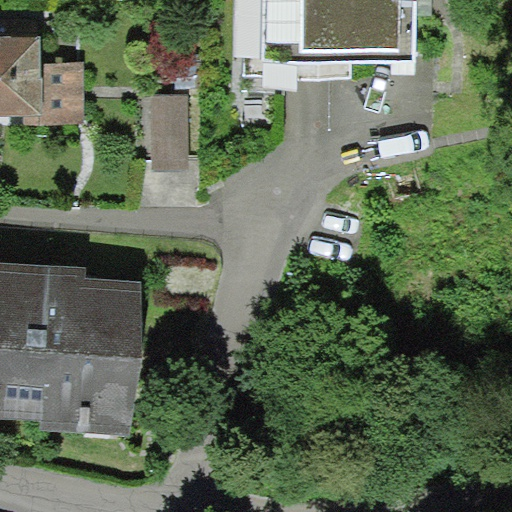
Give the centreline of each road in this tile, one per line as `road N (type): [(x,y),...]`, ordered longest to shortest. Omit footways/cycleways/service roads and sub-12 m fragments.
road 1 (residential): [(266,202),(192,511)]
road 2 (residential): [(0,215),(107,231),(266,202)]
road 3 (unclassified): [(331,511),(511,485)]
road 4 (residential): [(266,202),(427,149)]
